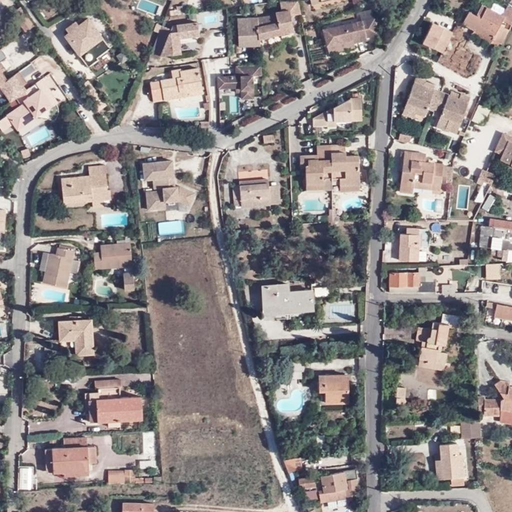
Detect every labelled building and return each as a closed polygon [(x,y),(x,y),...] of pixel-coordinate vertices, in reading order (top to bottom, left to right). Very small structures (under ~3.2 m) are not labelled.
[(276,15),(256,18),(259,39),(292,30),(291,15),(302,14),(299,0),(295,0),(280,2),(282,11),(276,12),(276,15)] [(499,26),(502,20),(503,17),(502,16),(482,6),(477,17),(469,13),(463,24),(474,30),(473,34),(490,42),(492,39),(502,44),(508,30),(499,26)] [(502,20),(511,25),(511,24),(511,8),(507,6),(502,16),(503,17),(502,20)] [(32,24),(20,8),(12,13),(25,30),(32,24)] [(366,37),(380,34),(375,17),(324,29),(327,45),(353,39),(353,42),(367,39),(366,37)] [(62,35),(85,66),(96,59),(95,57),(108,48),(102,40),(86,18),(76,25),(66,32),(62,35)] [(239,46),(260,45),(259,39),(256,18),(237,19),(239,46)] [(63,28),(66,32),(76,25),(73,21),(63,28)] [(155,40),(166,55),(170,55),(177,38),(178,38),(199,36),(197,23),(172,26),(170,30),(161,26),(155,40)] [(177,38),(170,55),(180,54),(178,38),(177,38)] [(155,40),(149,57),(158,61),(161,56),(166,55),(155,40)] [(252,76),(262,75),(260,65),(236,65),(236,76),(218,76),(219,87),(241,87),(241,98),(253,98),(252,76)] [(189,89),(202,87),(199,68),(180,71),(180,70),(176,70),(181,78),(189,89)] [(164,100),(181,97),(180,91),(189,89),(181,78),(176,70),(171,71),(172,78),(150,82),(153,99),(164,98),(164,100)] [(426,108),(434,111),(441,92),(433,89),(424,86),(425,83),(426,81),(415,78),(405,107),(414,110),(413,112),(416,113),(423,116),(426,108)] [(441,92),(434,111),(440,113),(438,121),(446,124),(448,125),(448,123),(459,127),(470,97),(460,93),(460,95),(458,98),(450,95),(441,92)] [(103,104),(97,94),(89,100),(95,109),(103,104)] [(327,122),(335,122),(362,120),(361,100),(349,100),(313,119),(313,127),(327,127),(327,122)] [(414,118),(416,113),(413,112),(414,110),(405,107),(402,114),(414,118)] [(448,125),(446,124),(445,129),(457,134),(459,127),(448,123),(448,125)] [(503,154),(501,160),(511,164),(511,137),(503,133),(495,151),(503,154)] [(317,162),(345,161),(345,157),(345,146),(316,147),(317,157),(317,161),(317,162)] [(426,154),(405,152),(403,164),(406,165),(406,171),(403,170),(403,171),(400,191),(413,192),(413,187),(414,181),(440,184),(443,163),(425,162),(426,154)] [(360,183),(358,160),(345,161),(317,162),(317,161),(309,162),(308,157),(300,157),(300,166),(305,166),(306,183),(323,181),(323,187),(323,189),(332,189),(332,180),(340,180),(340,183),(360,183)] [(148,208),(165,207),(164,200),(177,199),(189,204),(194,191),(183,186),(182,189),(179,188),(180,185),(174,186),(172,159),(143,162),(144,178),(162,177),(163,189),(146,191),(148,208)] [(102,200),(111,199),(110,190),(107,190),(105,165),(88,166),(89,176),(61,179),(64,203),(92,201),(93,207),(103,206),(102,200)] [(490,184),(494,175),(480,170),(477,179),(490,184)] [(266,185),(266,179),(238,181),(238,185),(239,204),(239,207),(268,205),(266,185)] [(440,190),(440,184),(414,181),(413,187),(440,190)] [(360,191),(360,183),(340,183),(340,191),(360,191)] [(239,204),(238,185),(231,185),(233,205),(239,204)] [(278,204),(277,185),(266,185),(268,205),(278,204)] [(468,190),(453,189),(451,214),(465,215),(468,190)] [(126,210),(125,200),(116,201),(117,211),(126,210)] [(511,228),(507,228),(508,222),(490,220),(489,226),(482,227),(480,247),(491,249),(491,255),(497,256),(497,261),(501,261),(501,260),(509,260),(511,260),(511,228)] [(427,230),(406,229),(406,234),(401,234),(399,260),(418,261),(418,246),(427,247),(427,230)] [(95,269),(124,266),(132,265),(130,245),(112,247),(112,245),(101,246),(101,253),(94,254),(95,269)] [(48,271),(46,271),(44,282),(65,287),(73,251),(59,247),(57,255),(52,253),(48,271)] [(41,269),(46,271),(48,271),(52,253),(45,252),(41,269)] [(132,273),(125,273),(123,274),(124,290),(134,289),(132,273)] [(419,282),(419,273),(390,273),(390,292),(434,291),(434,281),(419,282)] [(261,286),(263,311),(279,310),(277,292),(276,284),(261,286)] [(288,284),(276,284),(277,292),(289,291),(288,284)] [(289,309),(289,311),(313,309),(312,290),(289,291),(277,292),(279,310),(289,309)] [(511,306),(496,303),(493,316),(511,319),(511,306)] [(426,361),(445,364),(447,352),(437,350),(438,343),(444,344),(448,324),(457,325),(459,316),(442,313),(440,322),(432,321),(431,328),(418,326),(416,339),(422,341),(427,342),(426,346),(421,345),(418,358),(427,359),(426,361)] [(60,340),(75,340),(81,340),(81,345),(76,346),(76,355),(93,354),(90,320),(59,322),(60,340)] [(444,370),(445,364),(426,361),(427,359),(418,358),(417,365),(444,370)] [(347,375),(319,375),(319,391),(326,391),(326,402),(348,402),(347,375)] [(120,379),(94,380),(94,388),(97,388),(97,391),(88,392),(88,399),(87,399),(89,421),(107,420),(107,426),(118,425),(118,420),(141,419),(140,396),(119,397),(119,387),(120,387),(120,379)] [(483,414),(499,414),(500,408),(511,410),(511,386),(508,385),(509,382),(499,380),(493,383),(502,397),(499,399),(484,399),(483,414)] [(397,387),(396,397),(404,398),(404,387),(397,387)] [(511,410),(500,408),(499,414),(499,415),(511,417),(511,410)] [(479,436),(478,419),(459,419),(461,437),(479,436)] [(88,470),(88,462),(87,446),(87,437),(64,439),(64,448),(52,449),(53,472),(63,472),(88,470)] [(440,444),(441,459),(442,478),(451,478),(451,483),(463,483),(461,454),(458,454),(457,442),(440,444)] [(87,446),(88,462),(96,462),(95,446),(87,446)] [(53,472),(52,449),(45,449),(46,473),(53,472)] [(303,472),(302,458),(284,460),(289,473),(303,472)] [(355,469),(322,476),(326,502),(357,497),(357,479),(355,469)] [(125,483),(135,484),(134,470),(124,470),(125,476),(125,483)] [(316,486),(315,477),(299,479),(300,488),(316,486)] [(153,511),(154,503),(123,502),(122,511),(153,511)]
